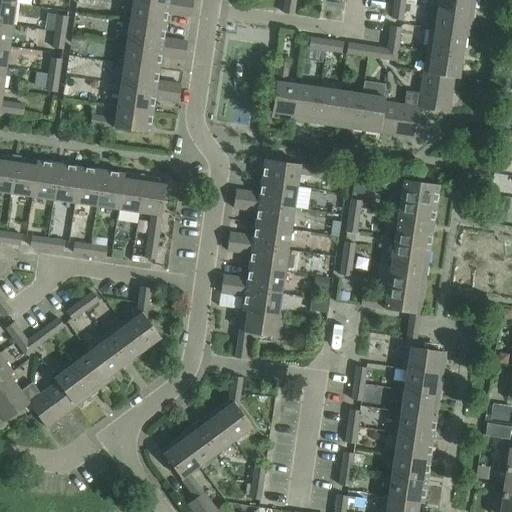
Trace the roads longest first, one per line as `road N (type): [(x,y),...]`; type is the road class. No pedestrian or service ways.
road 1 (residential): [(202,286),(220,170),(198,128),(213,11)]
road 2 (residential): [(299,504),(316,374),(191,365)]
road 3 (residential): [(202,286),(52,264),(43,287),(14,309)]
road 4 (residential): [(213,11),(354,31),(359,0)]
